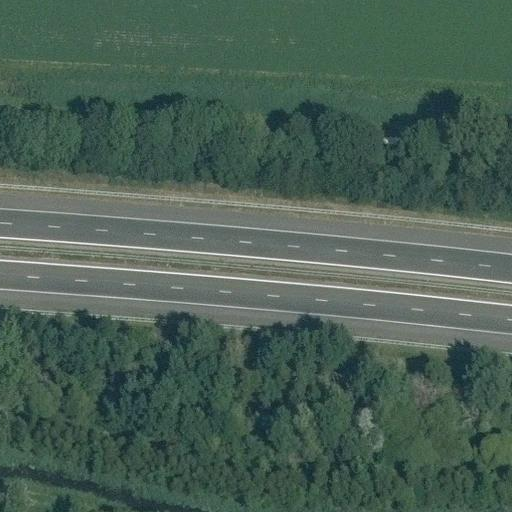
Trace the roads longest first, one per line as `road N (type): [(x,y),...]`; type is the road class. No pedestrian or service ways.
road 1 (motorway): [(0,276),(511,319)]
road 2 (motorway): [(511,270),(0,227)]
